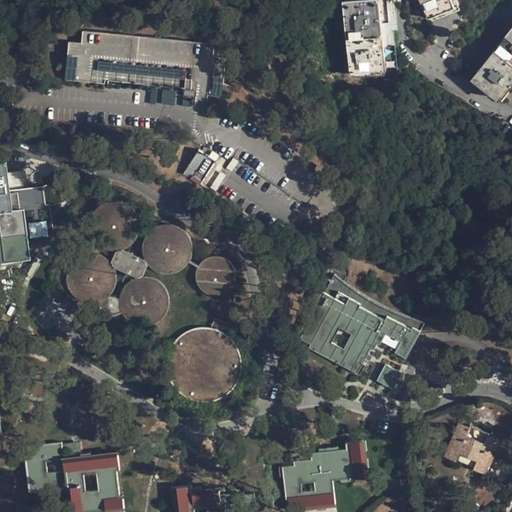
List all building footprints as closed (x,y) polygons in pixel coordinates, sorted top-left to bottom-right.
[(352,75),(384,72),(376,2),(375,0),(359,0),(345,1),(352,75)] [(421,0),(429,18),(455,7),(452,0),(421,0)] [(216,41),(84,27),(82,39),(70,38),(67,64),(68,65),(67,77),(124,83),(124,80),(185,86),(184,93),(197,95),(197,92),(221,94),(223,81),(224,81),(227,55),(214,53),(216,41)] [(511,80),(511,28),(473,78),(498,99),(511,80)] [(201,182),(216,159),(197,147),(182,171),(201,182)] [(6,162),(0,162),(0,260),(29,257),(29,253),(24,209),(12,210),(11,204),(10,193),(6,162)] [(104,248),(114,250),(122,248),(133,240),(136,234),(138,228),(138,224),(138,219),(136,213),(133,208),(129,204),(124,202),(119,199),(113,199),(106,199),(98,204),(93,209),(89,215),(88,222),(88,230),(91,236),(94,241),(98,245),(104,248)] [(47,236),(46,222),(26,223),(28,238),(47,236)] [(142,251),(144,258),(148,264),(153,269),(158,271),(164,273),(169,273),(176,271),(183,268),(188,263),(192,255),(193,249),(193,241),(189,234),(184,228),(179,224),(172,222),(165,222),(160,223),(155,225),(149,229),(145,235),(143,241),(142,246),(142,251)] [(115,268),(135,277),(142,275),(148,264),(144,258),(122,248),(114,250),(109,260),(115,268)] [(107,297),(111,294),(114,288),(116,282),(116,275),(115,268),(109,260),(104,255),(96,253),(89,252),(83,253),(79,254),(74,258),(69,263),(66,270),(65,277),(66,285),(71,293),(77,299),(82,302),(91,303),(100,302),(107,297)] [(210,293),(215,294),(221,293),(228,289),(232,284),(235,277),(235,270),(233,265),(229,259),(223,255),(215,254),(208,255),(202,258),(198,263),(195,270),(196,277),(197,283),(201,287),(204,290),(210,293)] [(121,290),(118,297),(119,308),(122,315),(126,320),(132,324),(139,327),(147,326),(154,325),(159,321),(164,316),(168,309),(169,302),(169,296),(166,289),(161,282),(156,279),(149,276),(142,275),(135,277),(126,282),(121,290)] [(309,349),(359,373),(364,365),(361,364),(370,346),(372,348),(376,341),(379,342),(384,332),(399,340),(394,350),(405,357),(420,327),(412,323),(410,326),(386,314),(384,317),(360,304),(360,301),(349,295),(344,302),(321,290),(313,307),(315,310),(312,315),(309,314),(300,330),(302,332),(299,340),(310,345),(309,349)] [(119,308),(118,297),(111,294),(107,297),(100,302),(101,305),(113,310),(119,308)] [(227,324),(214,317),(210,325),(200,325),(195,326),(188,328),(180,334),(171,343),(168,350),(166,357),(166,368),(168,375),(171,382),(175,388),(181,393),(185,396),(192,399),(202,401),(209,401),(214,400),(221,397),(226,395),(230,391),(235,386),(239,379),(241,375),(242,370),(242,365),(242,357),(241,352),(238,345),(234,339),(230,335),(224,330),(227,324)] [(375,349),(372,348),(370,346),(361,364),(364,365),(367,365),(375,349)] [(402,371),(385,363),(377,379),(393,387),(402,371)] [(485,465),(491,452),(493,448),(495,447),(498,441),(457,422),(443,455),(456,460),(459,452),(462,454),(471,458),(476,460),(473,467),(485,473),(488,467),(485,465)] [(345,448),(308,453),(309,459),(292,461),(292,466),(280,467),(283,494),(287,494),(289,511),(334,505),(331,478),(349,477),(349,479),(367,478),(363,439),(345,441),(345,448)] [(122,496),(118,495),(116,469),(118,468),(116,451),(81,456),(63,458),(61,445),(60,441),(26,446),(27,454),(24,455),(28,492),(66,487),(68,511),(84,511),(84,510),(105,507),(106,510),(123,508),(122,496)] [(80,443),(61,445),(63,458),(81,456),(80,443)] [(495,454),(491,452),(485,465),(488,467),(495,454)] [(291,455),(292,461),(309,459),(308,453),(291,455)] [(468,465),(471,458),(462,454),(460,461),(468,465)] [(220,503),(218,487),(202,488),(202,486),(191,486),(190,484),(171,486),(173,504),(175,504),(176,511),(253,511),(254,509),(256,508),(254,493),(235,494),(236,501),(220,503)] [(233,485),(218,487),(220,503),(236,501),(235,494),(233,485)]
